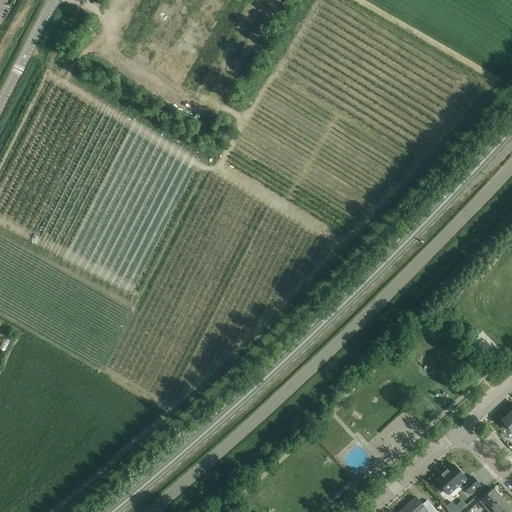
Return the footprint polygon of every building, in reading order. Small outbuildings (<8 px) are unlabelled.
[(206,0),(191,27),(254,60),(269,33),(206,0)] [(205,0),(206,0),(269,33),(286,0),(205,0)] [(186,24),(163,66),(198,84),(193,93),(175,83),(163,104),(208,127),(221,105),(213,99),(218,90),(235,99),(258,61),(254,60),(191,27),(186,24)] [(511,413),(503,421),(511,430),(511,413)] [(453,464),(436,480),(447,492),(451,497),(464,485),(466,488),(464,489),(472,497),(483,488),(476,480),(470,484),(468,482),(469,481),(453,464)] [(361,480),(367,486),(372,482),(366,476),(361,480)] [(492,508),(502,499),(493,489),(483,498),(492,508)] [(437,511),(427,501),(422,505),(415,497),(399,511),(424,511),(427,510),(428,511),(437,511)] [(495,511),(507,511),(511,508),(502,499),(492,508),(495,511)]
